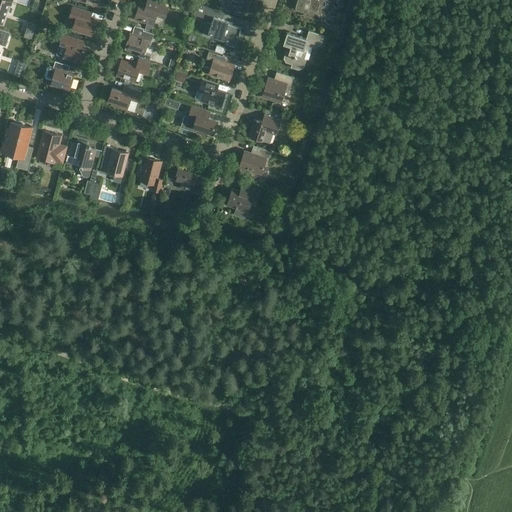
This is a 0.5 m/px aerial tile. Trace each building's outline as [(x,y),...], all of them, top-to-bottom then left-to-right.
[(0,0),(0,22),(3,23),(10,1),(12,2),(12,0),(0,0)] [(155,19),(164,21),(165,16),(169,5),(152,0),(147,0),(146,5),(140,3),(134,19),(153,25),(155,19)] [(226,0),(227,1),(225,7),(235,10),(234,14),(243,17),(245,10),(247,11),(250,0),(226,0)] [(297,0),(296,6),(295,8),(296,10),(305,13),(305,15),(307,16),(310,16),(312,15),(313,13),(314,11),(318,12),(318,11),(317,11),(319,4),(320,5),(321,0),(326,0),(333,2),(333,0),(297,0)] [(91,13),(84,11),(72,7),(69,18),(75,20),(72,29),(91,35),(96,22),(89,20),(91,13)] [(213,18),(212,21),(207,35),(226,41),(225,44),(235,47),(241,28),(228,24),(229,21),(222,19),(224,13),(207,7),(204,16),(213,18)] [(141,33),(143,27),(133,24),(131,31),(141,33)] [(0,44),(5,46),(10,33),(0,29),(0,44)] [(306,39),(299,36),(287,33),(283,44),(290,46),(288,52),(286,52),(284,58),(286,61),(292,63),(290,67),(299,70),(304,67),(306,59),(304,58),(308,45),(314,47),(321,44),(324,35),(309,30),(306,39)] [(154,49),(148,47),(150,46),(154,34),(143,31),(141,36),(130,33),(125,47),(139,52),(138,56),(150,60),(151,55),(152,55),(154,49)] [(62,34),(59,45),(56,55),(63,57),(82,63),(87,50),(81,48),(83,42),(84,41),(83,41),(80,40),(62,34)] [(222,54),(224,48),(216,45),(215,51),(214,51),(222,54)] [(209,74),(229,80),(234,65),(226,62),(223,56),(209,51),(206,59),(213,61),(209,74)] [(121,60),(116,75),(135,81),(138,72),(147,74),(151,62),(139,58),(137,65),(121,60)] [(169,67),(175,69),(177,60),(172,58),(169,67)] [(55,61),(53,67),(50,66),(47,67),(44,76),(45,79),(51,80),(50,84),(69,90),(75,74),(65,71),(67,65),(55,61)] [(187,74),(177,72),(174,80),(184,83),(187,74)] [(280,73),(278,80),(268,77),(266,83),(264,85),(263,88),(264,90),(262,96),(281,102),(284,92),(288,93),(294,77),(280,73)] [(212,89),(214,82),(203,78),(198,91),(204,93),(201,101),(220,107),(225,93),(212,89)] [(135,111),(138,102),(141,91),(128,87),(126,92),(112,88),(108,100),(119,103),(118,106),(135,111)] [(152,102),(160,105),(162,98),(154,95),(152,102)] [(205,116),(207,110),(192,105),(188,117),(185,116),(181,127),(193,131),(194,127),(199,129),(198,132),(205,135),(206,132),(212,133),(216,120),(205,116)] [(249,136),(263,141),(268,142),(271,133),(276,134),(281,120),(283,114),(266,109),(264,114),(262,122),(254,119),(249,136)] [(24,153),(26,145),(27,140),(28,140),(31,127),(12,122),(10,129),(8,129),(2,151),(19,155),(16,167),(27,170),(31,155),(24,153)] [(58,147),(59,144),(61,135),(44,131),(37,158),(47,161),(51,162),(52,162),(54,162),(55,160),(62,162),(66,149),(58,147)] [(77,139),(76,143),(71,142),(67,154),(68,154),(66,162),(78,165),(81,166),(80,169),(84,176),(87,177),(89,176),(91,170),(90,170),(96,149),(89,147),(88,150),(85,149),(86,147),(87,142),(77,139)] [(254,151),(251,153),(244,151),(239,167),(252,171),(252,172),(256,173),(257,173),(261,174),(266,158),(269,159),(271,151),(255,146),(254,151)] [(104,154),(104,155),(99,172),(114,176),(114,174),(122,176),(125,167),(127,168),(129,159),(127,158),(128,153),(127,152),(126,150),(124,152),(112,148),(110,156),(104,154)] [(160,192),(161,187),(163,180),(157,178),(161,161),(146,157),(142,172),(138,175),(140,178),(140,180),(155,184),(154,190),(160,192)] [(202,191),(205,181),(206,177),(199,175),(200,171),(192,168),(192,169),(189,168),(189,167),(179,164),(174,179),(180,181),(178,187),(193,192),(194,188),(202,191)] [(98,170),(93,169),(90,180),(88,179),(84,192),(91,194),(94,183),(98,170)] [(94,183),(91,194),(91,198),(98,199),(102,185),(94,183)] [(249,187),(244,185),(244,187),(242,191),(240,191),(232,189),(227,204),(236,208),(234,215),(245,218),(248,211),(250,203),(255,204),(256,203),(258,198),(261,190),(249,187)] [(262,200),(267,204),(272,198),(266,194),(262,200)]
